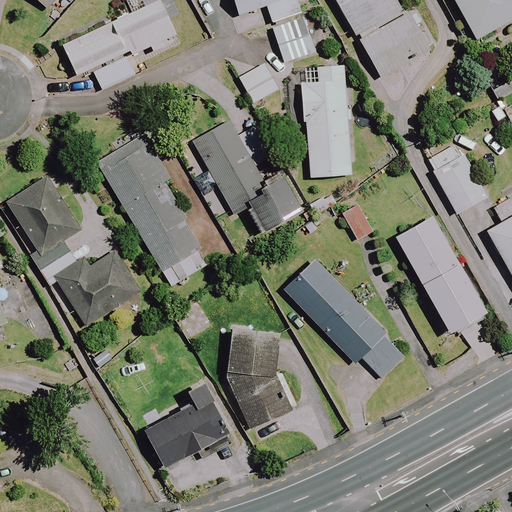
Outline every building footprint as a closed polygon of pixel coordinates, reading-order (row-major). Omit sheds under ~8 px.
[(34,0),(54,16),(66,0),(34,0)] [(229,0),(236,18),(263,8),(269,27),(283,65),(314,54),(300,16),(294,0),(229,0)] [(333,0),(355,38),(401,12),(394,0),(333,0)] [(511,0),(452,0),(475,41),(511,20),(511,0)] [(129,58),(149,49),(151,54),(163,48),(161,43),(176,36),(159,1),(61,47),(76,78),(90,72),(100,93),(137,75),(129,58)] [(407,13),(403,15),(357,41),(379,80),(429,52),(407,13)] [(277,91),(263,66),(238,79),(252,105),(277,91)] [(348,121),(341,67),(317,70),(319,83),(299,85),(310,180),(351,175),(345,122),(348,121)] [(259,236),(301,213),(256,128),(236,139),(227,122),(190,142),(231,218),(245,210),(259,236)] [(171,181),(144,136),(96,164),(170,288),(208,265),(182,223),(186,221),(164,185),(171,181)] [(455,215),(469,208),(477,223),(494,214),(485,199),(456,145),(426,161),(455,215)] [(47,179),(5,205),(39,257),(80,231),(47,179)] [(372,233),(357,206),(339,215),(355,242),(372,233)] [(511,217),(485,233),(511,279),(511,217)] [(485,313),(431,219),(394,240),(448,334),(485,313)] [(108,243),(54,277),(85,327),(139,292),(128,274),(108,243)] [(313,261),(282,291),(354,365),(360,359),(380,380),(405,356),(385,335),(313,261)] [(285,414),(277,380),(272,380),(272,333),(228,334),(228,389),(248,431),(285,414)] [(225,436),(198,384),(183,392),(189,404),(142,429),(162,468),(225,436)]
